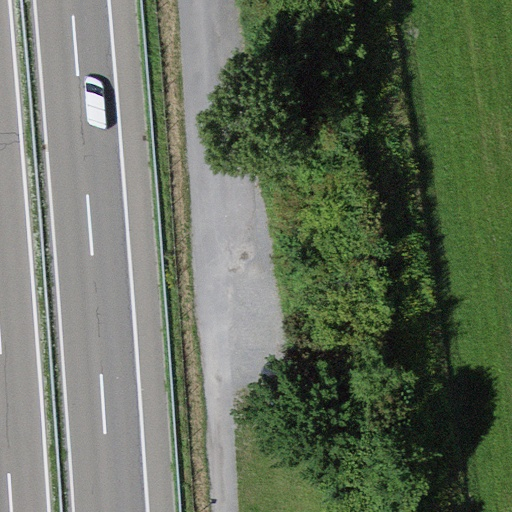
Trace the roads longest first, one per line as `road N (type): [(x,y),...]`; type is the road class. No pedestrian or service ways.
road 1 (motorway): [(107,511),(69,0)]
road 2 (motorway): [(0,314),(13,511)]
